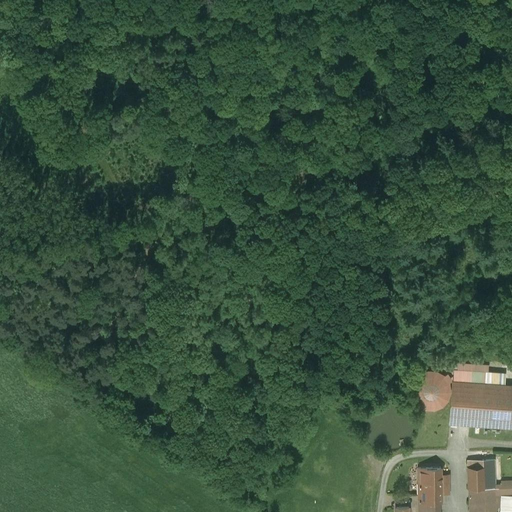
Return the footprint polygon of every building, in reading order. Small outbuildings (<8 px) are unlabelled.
[(454,370),(453,382),(483,384),(484,372),(454,370)] [(415,400),(419,404),(424,407),(429,408),(435,408),(440,406),(444,402),(447,397),(449,392),(448,386),(447,381),(443,377),(439,374),(434,372),(428,372),(422,374),(417,377),(414,382),(412,388),(413,394),(415,400)] [(511,385),(483,384),(453,382),(453,381),(450,423),(511,426),(511,385)] [(494,460),(468,461),(470,511),(477,510),(494,510),(499,510),(499,494),(511,493),(511,482),(501,482),(501,487),(495,487),(494,460)] [(441,467),(418,468),(419,502),(420,502),(440,502),(442,502),(442,494),(441,475),(441,467)] [(440,511),(440,502),(420,502),(419,511),(440,511)]
